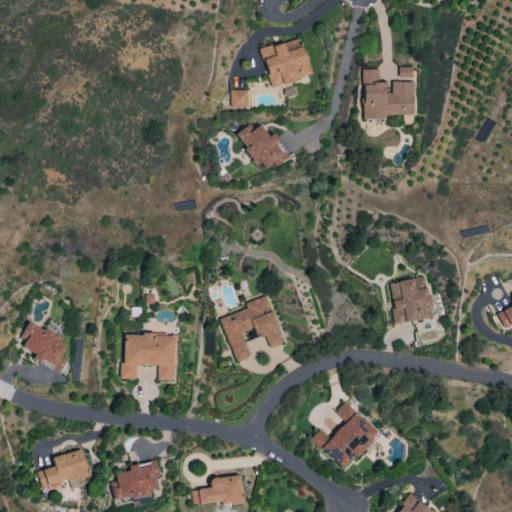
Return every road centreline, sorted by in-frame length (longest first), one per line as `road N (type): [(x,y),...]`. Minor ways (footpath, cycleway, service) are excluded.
road 1 (residential): [(349,511),(324,487),(254,446),(93,422),(0,388)]
road 2 (residential): [(254,446),(264,423),(304,384),(354,366),(511,380)]
